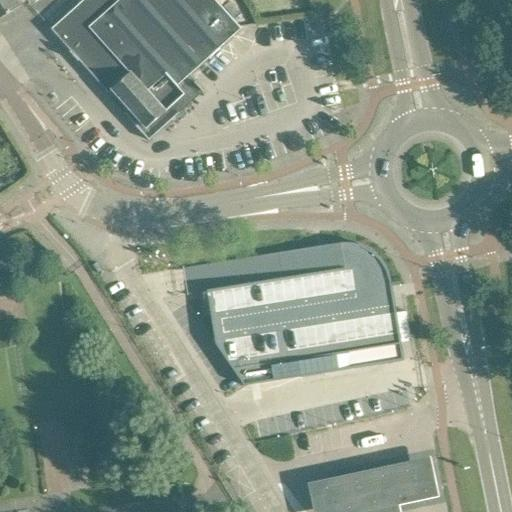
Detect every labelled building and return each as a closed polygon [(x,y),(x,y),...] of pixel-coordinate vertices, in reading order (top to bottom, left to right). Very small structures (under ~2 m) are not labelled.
[(29,4),(36,0),(0,0),(0,18),(27,1),(29,4)] [(240,28),(215,0),(83,0),(51,29),(79,61),(79,60),(109,93),(112,90),(146,129),(165,111),(166,112),(167,111),(166,110),(187,91),(188,90),(192,81),(187,76),(195,69),(196,70),(198,68),(197,67),(240,28)] [(188,90),(187,91),(190,94),(198,87),(192,81),(188,90)] [(333,244),(279,253),(283,278),(206,290),(215,344),(244,386),(301,377),(298,361),(401,344),(391,281),(389,277),(387,273),(385,269),(383,265),(380,262),(376,258),(374,255),(369,252),(366,250),(361,247),(358,246),(352,245),(350,244),(343,243),(341,243),(333,244)] [(428,450),(308,475),(316,511),(336,511),(360,507),(360,511),(402,511),(399,499),(437,491),(428,450)]
